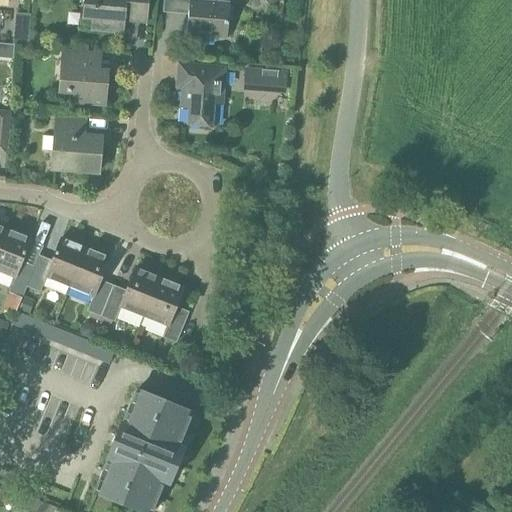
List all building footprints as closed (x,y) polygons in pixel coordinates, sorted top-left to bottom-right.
[(97,22),(97,28),(121,30),(122,24),(125,24),(125,19),(148,21),(149,0),(85,0),(85,7),(95,8),(94,22),(97,22)] [(199,0),(198,0),(164,0),(163,13),(190,15),(189,35),(228,37),(231,3),(199,0)] [(0,57),(16,59),(17,45),(0,43),(0,57)] [(92,71),(94,53),(64,51),(61,91),(77,92),(76,101),(106,103),(108,72),(92,71)] [(224,103),(226,77),(226,66),(177,62),(174,90),(180,90),(179,106),(191,107),(190,124),(214,125),(215,103),(224,103)] [(280,71),(262,70),(261,89),(285,91),(286,76),(280,76),(280,71)] [(10,111),(0,110),(0,131),(8,132),(10,111)] [(85,136),(86,122),(56,119),(52,167),(100,171),(103,138),(85,136)] [(22,298),(27,287),(35,267),(23,262),(33,239),(7,229),(0,246),(0,270),(15,277),(9,293),(22,298)] [(47,276),(71,285),(86,247),(62,238),(53,261),(39,255),(35,267),(27,287),(40,292),(47,275),(47,276)] [(88,311),(101,317),(114,286),(101,281),(110,257),(86,247),(71,285),(94,294),(88,311)] [(145,316),(161,277),(137,268),(127,291),(114,286),(101,317),(115,322),(121,306),(145,316)] [(161,277),(145,316),(168,325),(163,338),(177,343),(189,312),(177,307),(185,287),(161,277)] [(13,325),(109,364),(115,352),(18,312),(13,325)] [(0,342),(0,371),(3,373),(8,361),(13,348),(0,342)] [(193,412),(137,390),(124,423),(122,423),(107,459),(109,460),(95,493),(141,511),(151,511),(164,482),(169,485),(184,448),(179,446),(193,412)] [(18,497),(17,496),(17,497),(7,493),(3,500),(15,505),(18,497)]
